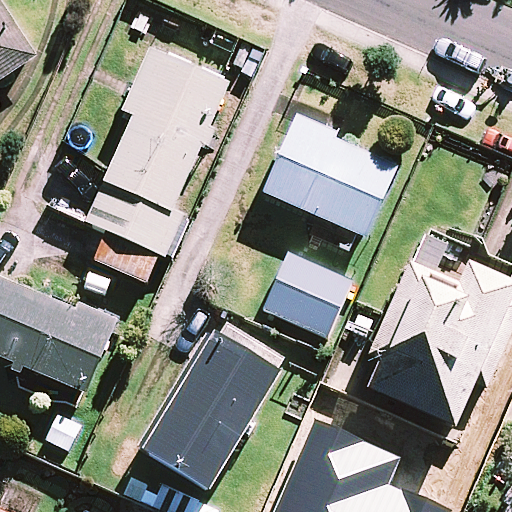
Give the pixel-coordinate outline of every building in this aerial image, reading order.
[(0,83),(34,61),(0,9),(0,83)] [(227,87),(149,53),(123,114),(132,118),(86,225),(107,235),(95,264),(150,288),(181,218),(172,214),(227,87)] [(395,171),(294,125),(263,195),(363,241),(395,171)] [(468,256),(424,237),(372,353),(382,357),(366,392),(452,431),(474,383),(484,387),(511,326),(511,291),(462,269),(468,256)] [(350,287),(288,258),(263,312),(326,340),(350,287)] [(115,328),(0,279),(0,360),(86,397),(115,328)] [(285,363),(222,324),(143,454),(206,493),(285,363)] [(358,372),(329,362),(317,398),(346,408),(358,372)]
